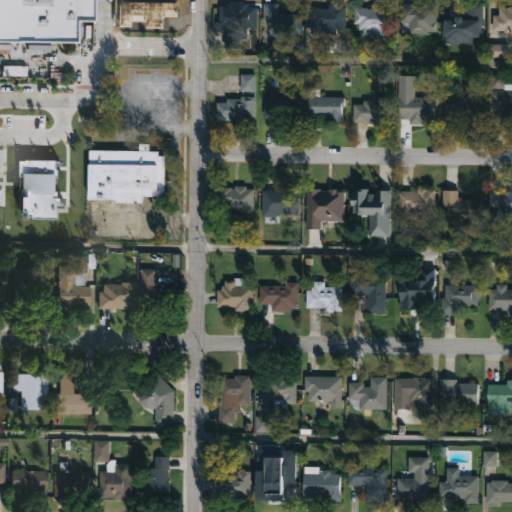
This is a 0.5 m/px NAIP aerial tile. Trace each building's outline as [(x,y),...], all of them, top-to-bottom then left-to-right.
[(0,0),(92,0),(92,23),(75,23),(75,45),(0,44),(0,0)] [(256,26),(240,26),(240,47),(219,47),(219,2),(256,2),(256,26)] [(279,2),(279,11),(301,11),(301,34),(265,34),(264,2),(279,2)] [(401,31),(401,2),(434,2),(434,31),(401,31)] [(443,31),(443,16),(465,16),(465,2),(484,2),(484,31),(481,31),(481,37),(472,37),(472,43),(445,43),(445,31),(443,31)] [(354,24),(354,4),(388,5),(388,35),(358,35),(359,24),(354,24)] [(345,5),(345,31),(311,31),(311,5),(345,5)] [(511,30),(493,30),(494,5),(511,6),(511,30)] [(254,74),(254,90),(240,90),(240,74),(254,74)] [(415,75),(414,96),(437,96),(437,120),(399,120),(400,75),(415,75)] [(500,88),(510,89),(510,86),(511,86),(511,119),(510,119),(511,110),(489,109),(490,88),(500,88)] [(445,94),(480,94),(480,117),(445,117),(445,94)] [(263,118),(263,95),(299,95),(299,118),(263,118)] [(343,95),(343,119),(308,119),(308,95),(343,95)] [(255,119),(216,119),(216,97),(255,97),(255,119)] [(353,100),(391,100),(391,121),(353,121),(353,100)] [(87,149),(155,149),(155,154),(162,154),(162,194),(139,194),(139,200),(112,200),(112,197),(87,197),(87,149)] [(253,187),(253,210),(217,210),(217,187),(253,187)] [(368,210),(355,211),(355,189),(387,188),(388,236),(369,236),(368,210)] [(511,188),(511,216),(498,216),(498,207),(488,207),(488,188),(511,188)] [(262,189),(291,189),(291,215),(262,215),(262,189)] [(308,189),(344,189),(343,221),(319,221),(319,229),(307,229),(308,189)] [(399,189),(434,189),(434,215),(399,215),(399,189)] [(480,198),(480,219),(442,219),(442,189),(458,189),(458,198),(480,198)] [(56,265),(72,265),(72,276),(78,277),(78,274),(86,274),(86,309),(56,308),(56,265)] [(141,268),(157,268),(157,292),(174,292),(174,310),(141,310),(141,268)] [(48,283),(48,305),(14,304),(15,270),(26,270),(26,282),(48,283)] [(350,275),(385,275),(385,311),(367,311),(367,294),(350,294),(350,275)] [(133,308),(99,308),(99,282),(133,282),(133,308)] [(271,310),(271,303),(259,303),(259,283),(297,283),(297,310),(271,310)] [(252,307),(217,307),(217,284),(252,284),(252,307)] [(443,313),(443,284),(479,284),(479,304),(456,304),(456,313),(443,313)] [(511,288),(511,311),(489,311),(489,284),(508,284),(508,288),(511,288)] [(306,309),(306,285),(323,285),(323,286),(341,286),(341,309),(306,309)] [(434,314),(401,314),(401,285),(434,285),(434,314)] [(55,371),(73,371),(73,393),(90,393),(90,413),(55,413),(55,371)] [(13,373),(47,373),(47,409),(23,409),(23,393),(13,393),(13,373)] [(141,407),(141,376),(171,376),(171,424),(155,424),(155,407),(141,407)] [(249,376),(249,404),(236,404),(236,422),(219,422),(219,376),(249,376)] [(268,402),(268,376),(295,376),(295,402),(268,402)] [(324,401),(304,401),(304,376),(341,376),(341,406),(324,406),(324,401)] [(432,377),(432,407),(394,407),(394,377),(432,377)] [(386,379),(386,408),(358,408),(358,399),(348,399),(348,379),(386,379)] [(477,380),(477,405),(440,405),(440,380),(477,380)] [(511,381),(511,404),(510,404),(510,413),(487,413),(487,381),(511,381)] [(94,461),(94,441),(108,441),(108,461),(94,461)] [(169,497),(146,497),(146,468),(153,468),(153,456),(169,456),(169,497)] [(428,499),(397,499),(397,477),(408,477),(408,456),(428,456),(428,499)] [(256,466),(285,466),(285,479),(295,479),(295,497),(256,497),(256,466)] [(386,467),(386,500),(365,500),(365,485),(347,484),(347,467),(386,467)] [(459,474),(477,474),(477,500),(438,500),(439,481),(446,481),(446,467),(459,467),(459,474)] [(45,495),(10,495),(10,470),(45,470),(45,495)] [(89,470),(89,496),(53,496),(53,470),(89,470)] [(214,470),(249,470),(249,498),(214,498),(214,470)] [(131,497),(100,497),(100,471),(131,471),(131,497)] [(303,471),(340,471),(340,499),(303,499),(303,471)] [(511,502),(486,502),(486,480),(511,480),(511,502)]
